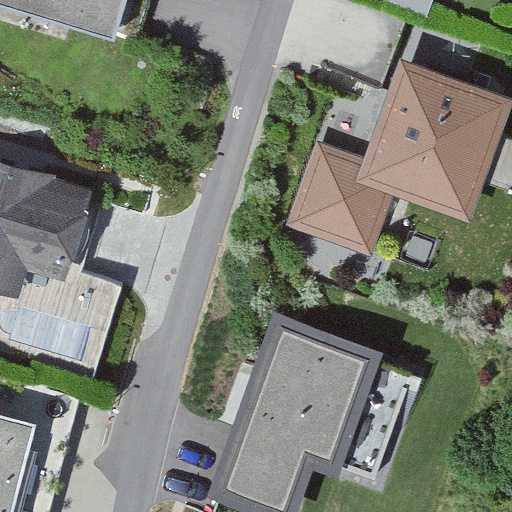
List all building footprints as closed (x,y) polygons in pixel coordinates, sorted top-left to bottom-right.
[(0,0),(114,35),(124,0),(0,0)] [(407,66),(370,167),(323,151),(299,217),(366,240),(388,177),(463,204),(501,100),(407,66)] [(26,257),(82,270),(103,199),(44,180),(45,176),(0,162),(0,281),(12,285),(20,261),(26,257)] [(413,366),(279,318),(219,487),(286,511),(308,452),(374,476),(413,366)] [(0,502),(7,505),(28,423),(0,415),(0,502)]
